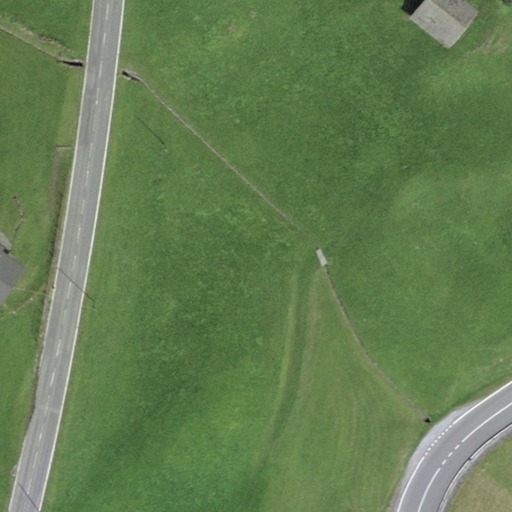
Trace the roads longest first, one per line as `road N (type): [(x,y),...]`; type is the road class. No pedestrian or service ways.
road 1 (primary): [(23,511),(73,270),(107,0)]
road 2 (track): [(237,511),(288,392),(304,273),(330,250)]
road 3 (primary): [(511,404),(448,457),(418,511)]
